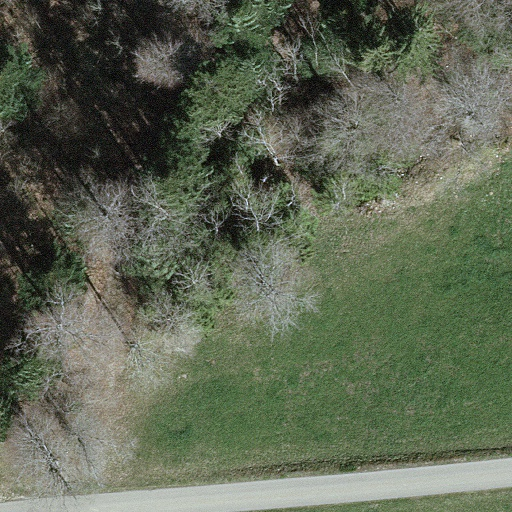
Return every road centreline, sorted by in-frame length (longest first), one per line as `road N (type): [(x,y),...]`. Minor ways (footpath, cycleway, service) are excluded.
road 1 (track): [(70,511),(208,0)]
road 2 (unclassified): [(511,478),(109,511)]
